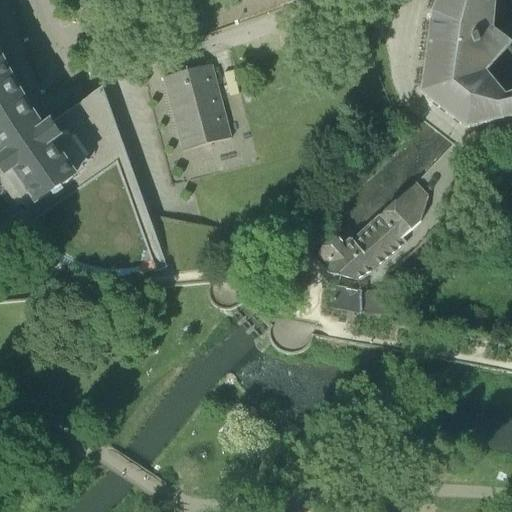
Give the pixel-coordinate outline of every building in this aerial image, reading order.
[(497,0),(438,0),(432,14),(421,91),(426,98),(461,126),(469,129),(511,118),(511,47),(511,45),(511,39),(506,34),(495,27),(497,0)] [(0,154),(1,156),(0,156),(0,170),(5,178),(2,185),(17,207),(35,206),(36,206),(79,176),(77,175),(78,174),(85,169),(83,167),(87,159),(71,137),(64,137),(52,121),(45,125),(41,121),(19,85),(8,64),(0,47),(0,154)] [(183,152),(232,139),(212,65),(163,78),(183,152)] [(101,87),(52,121),(64,137),(71,137),(87,159),(83,167),(85,169),(78,174),(77,175),(79,176),(36,206),(16,221),(27,237),(38,246),(55,260),(74,269),(92,275),(112,277),(131,276),(148,273),(166,268),(101,87)] [(372,273),(407,243),(404,240),(421,222),(428,198),(416,184),(381,217),(353,241),(351,239),(345,244),(336,235),(317,254),(326,263),(324,268),(327,273),(358,281),(372,273)] [(367,317),(393,315),(391,293),(368,294),(362,299),(362,293),(337,288),(332,309),(361,316),(362,314),(367,317)]
